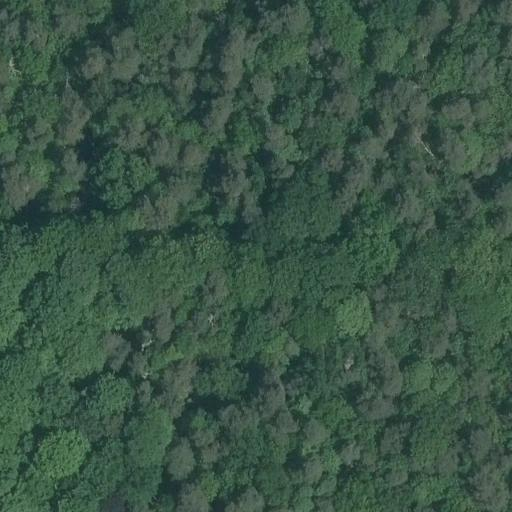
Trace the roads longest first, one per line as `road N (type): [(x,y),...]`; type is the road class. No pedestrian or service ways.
road 1 (track): [(511,309),(45,259)]
road 2 (track): [(159,0),(45,259)]
